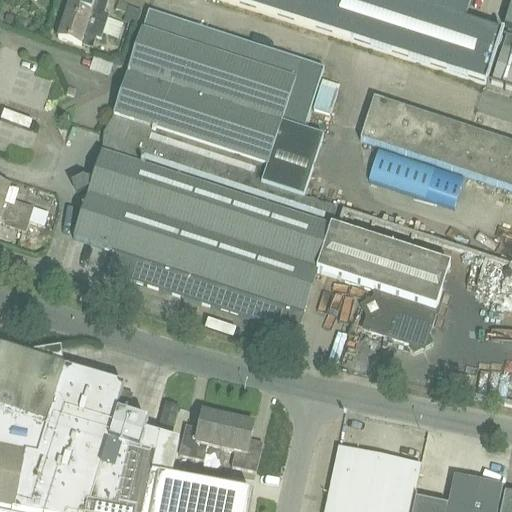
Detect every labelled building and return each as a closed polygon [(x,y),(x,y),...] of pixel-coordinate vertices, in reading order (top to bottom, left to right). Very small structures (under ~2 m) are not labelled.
[(103,15),(107,3),(98,0),(69,0),(64,15),(104,28),(108,16),(103,15)] [(216,0),(286,22),(389,55),(485,86),(502,35),(464,22),(470,0),(216,0)] [(511,0),(503,27),(511,30),(511,0)] [(128,8),(118,1),(115,10),(126,14),(122,24),(135,28),(140,13),(128,8)] [(125,142),(260,186),(302,200),(323,137),(303,131),(323,69),(147,12),(113,118),(102,134),(101,135),(125,142)] [(80,47),(85,32),(92,34),(91,37),(100,40),(104,28),(64,15),(56,39),(80,47)] [(320,88),(313,111),(330,116),(337,93),(320,88)] [(511,192),(511,145),(373,100),(359,142),(511,192)] [(19,111),(24,132),(43,128),(38,107),(19,111)] [(101,135),(100,155),(92,182),(82,179),(81,181),(71,186),(76,197),(87,191),(88,192),(73,241),(111,253),(104,275),(296,337),(303,316),(316,275),(331,230),(333,231),(339,212),(302,200),(260,186),(125,142),(101,135)] [(378,151),(368,181),(425,200),(435,170),(378,151)] [(0,213),(1,214),(28,223),(48,229),(51,219),(31,213),(32,210),(12,204),(11,207),(4,205),(9,190),(0,186),(0,213)] [(0,223),(5,225),(4,228),(25,235),(28,224),(47,230),(48,229),(28,223),(1,214),(0,213),(0,223)] [(316,275),(376,294),(390,250),(333,231),(331,230),(316,275)] [(390,250),(376,294),(372,306),(365,310),(368,316),(363,332),(410,347),(414,355),(430,346),(426,339),(449,269),(390,250)] [(142,511),(159,441),(144,437),(147,427),(125,421),(132,398),(121,395),(122,393),(64,376),(59,351),(17,357),(0,351),(0,511),(142,511)] [(178,410),(165,406),(158,430),(171,434),(178,410)] [(220,452),(227,420),(202,415),(198,432),(185,429),(178,457),(203,463),(206,449),(220,452)] [(256,475),(262,446),(249,443),(253,426),(227,420),(220,452),(234,455),(231,469),(256,475)] [(176,446),(159,441),(150,477),(170,482),(176,446)] [(337,451),(324,511),(410,511),(420,468),(337,451)] [(248,511),(252,498),(170,482),(150,477),(142,511),(248,511)] [(447,509),(415,502),(412,511),(496,511),(501,490),(453,480),(447,509)] [(511,511),(511,496),(504,495),(500,511),(511,511)]
